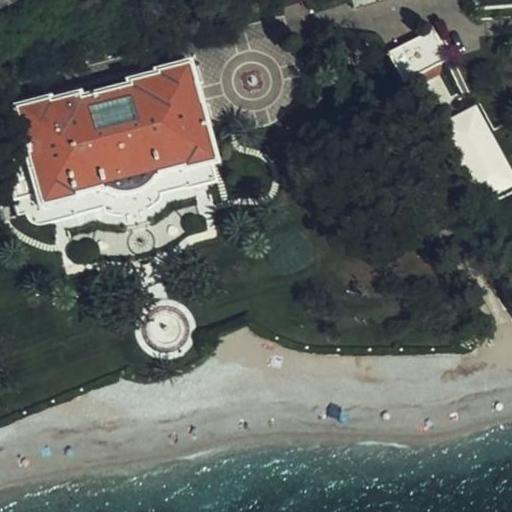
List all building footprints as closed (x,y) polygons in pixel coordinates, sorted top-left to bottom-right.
[(419,16),(374,38),(389,69),(401,64),(410,68),(423,62),(424,52),(436,47),(419,16)] [(313,42),(296,46),(299,56),(315,51),(313,42)] [(201,107),(194,81),(189,63),(158,71),(158,75),(130,82),(131,86),(82,99),(81,95),(54,102),(52,98),(15,108),(28,158),(4,164),(14,202),(37,196),(41,210),(77,202),(77,198),(100,191),(102,194),(106,194),(114,196),(134,195),(143,192),(153,186),(160,180),(160,175),(183,170),(184,172),(216,164),(201,107)] [(211,104),(204,79),(194,81),(201,107),(211,104)] [(105,210),(68,219),(72,236),(101,228),(106,231),(115,233),(124,235),(133,235),(151,231),(161,225),(171,216),(178,208),(204,201),(200,184),(166,193),(158,205),(152,210),(143,215),(136,217),(127,218),(120,217),(112,214),(105,210)]
